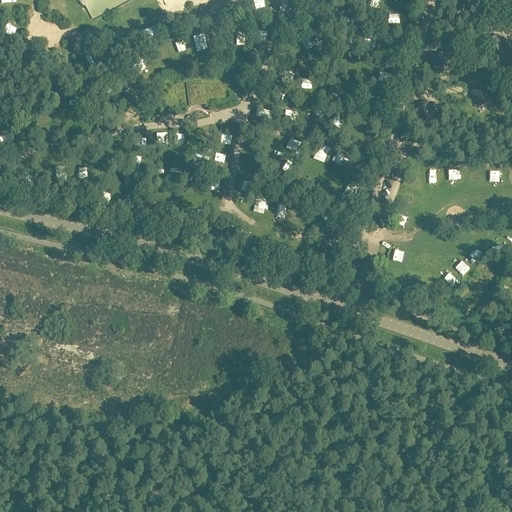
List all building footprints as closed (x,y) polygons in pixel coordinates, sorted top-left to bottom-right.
[(450,0),(457,12),(470,6),(467,0),(450,0)] [(239,12),(245,8),(241,1),(234,5),(239,12)] [(259,22),(266,19),(260,7),(253,10),(259,22)] [(307,25),(312,15),(298,9),(294,20),(307,25)] [(404,10),(397,12),(401,26),(408,24),(404,10)] [(197,23),(200,34),(209,32),(206,21),(197,23)] [(235,33),(237,41),(248,38),(246,30),(235,33)] [(261,31),(259,42),(267,44),(269,33),(261,31)] [(484,41),(492,57),(505,51),(497,35),(484,41)] [(312,36),(305,39),(310,49),(317,46),(312,36)] [(202,39),(206,53),(211,51),(207,37),(202,39)] [(187,55),(197,52),(194,42),(184,44),(187,55)] [(168,58),(178,57),(176,46),(166,47),(168,58)] [(248,50),(239,50),(239,60),(248,61),(248,50)] [(430,58),(437,74),(451,68),(443,52),(430,58)] [(156,72),(163,68),(156,55),(150,59),(156,72)] [(142,73),(147,69),(141,62),(136,66),(142,73)] [(227,98),(227,92),(225,79),(223,67),(163,75),(164,86),(166,99),(167,106),(190,103),(204,101),(227,98)] [(124,99),(135,94),(132,85),(128,87),(126,83),(119,85),(124,99)] [(469,92),(476,109),(490,102),(482,86),(469,92)] [(63,97),(55,98),(56,108),(64,108),(63,97)] [(412,108),(420,124),(433,118),(426,101),(412,108)] [(366,151),(374,147),(369,137),(361,140),(366,151)] [(178,148),(193,147),(192,139),(178,140),(178,148)] [(169,140),(161,142),(164,154),(172,152),(169,140)] [(321,147),(321,157),(331,158),(332,147),(321,147)] [(493,172),(493,187),(504,187),(503,171),(493,172)] [(156,174),(156,190),(166,189),(165,173),(156,174)] [(436,184),(445,186),(447,175),(438,173),(436,184)] [(455,174),(456,186),(467,185),(466,174),(455,174)] [(476,174),(476,184),(484,184),(483,174),(476,174)] [(426,195),(429,187),(415,181),(411,189),(426,195)] [(409,210),(419,211),(421,199),(410,198),(409,210)] [(266,219),(264,202),(257,203),(259,220),(266,219)] [(402,222),(402,233),(412,233),(412,222),(402,222)] [(399,259),(398,268),(415,268),(415,259),(399,259)]
